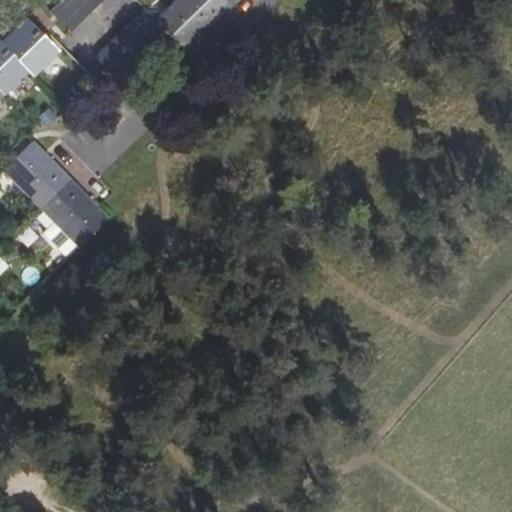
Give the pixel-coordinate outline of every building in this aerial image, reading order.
[(70,32),(102,0),(57,0),(48,9),(70,32)] [(184,52),(228,8),(220,0),(172,0),(153,19),(163,31),(184,52)] [(114,77),(163,31),(153,19),(142,8),(93,56),(114,77)] [(57,51),(43,36),(25,18),(0,40),(0,42),(27,71),(32,75),(57,51)] [(27,71),(0,42),(0,91),(3,94),(27,71)] [(38,209),(69,179),(43,153),(31,142),(1,171),(38,209)] [(75,247),(105,217),(96,207),(69,179),(38,209),(75,247)]
